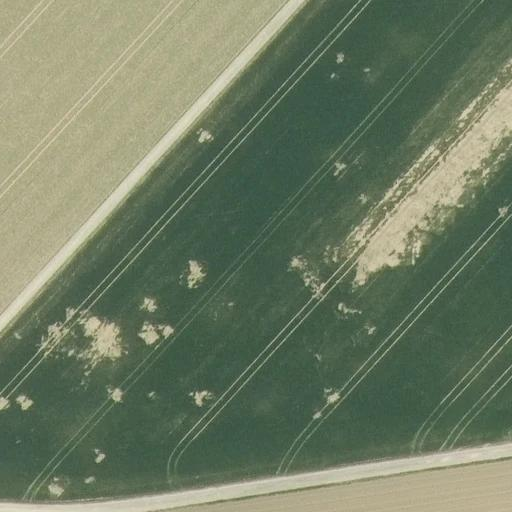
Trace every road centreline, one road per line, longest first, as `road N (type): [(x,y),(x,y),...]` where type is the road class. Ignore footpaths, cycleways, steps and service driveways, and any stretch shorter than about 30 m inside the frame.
road 1 (track): [(0,324),(294,0)]
road 2 (unclassified): [(174,511),(511,462)]
